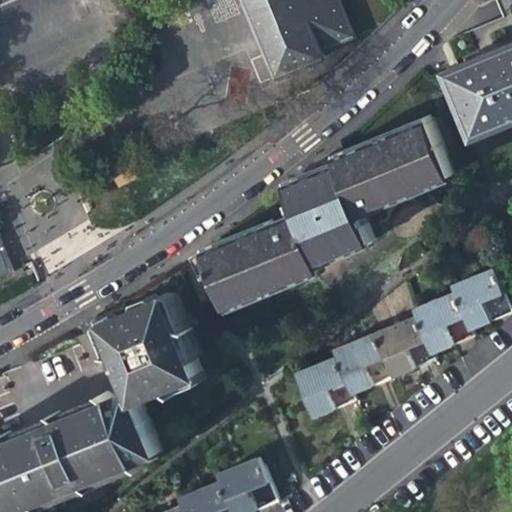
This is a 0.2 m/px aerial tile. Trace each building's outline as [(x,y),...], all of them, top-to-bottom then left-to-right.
[(204,0),(214,24),(242,13),(236,0),(204,0)] [(321,49),(353,34),(338,0),(248,0),(280,76),(291,71),(324,56),(321,49)] [(511,46),(459,69),(483,129),(511,117),(511,46)] [(290,187),(302,216),(212,253),(233,305),(324,268),(321,261),(374,239),(362,210),(453,173),(432,121),(372,146),(341,158),(344,166),(328,172),(321,175),(306,181),(293,186),(290,187)] [(0,280),(10,277),(0,251),(0,280)] [(457,283),(460,290),(471,317),(475,328),(497,319),(511,313),(511,304),(497,267),(457,283)] [(460,290),(450,294),(417,308),(419,314),(435,352),(457,343),(477,335),(475,328),(471,317),(460,290)] [(0,443),(0,511),(18,511),(162,451),(142,399),(202,373),(172,296),(143,307),(112,319),(138,388),(36,429),(0,443)] [(415,368),(435,360),(438,358),(435,352),(419,314),(404,320),(377,332),(395,376),(415,368)] [(380,382),(395,376),(377,332),(349,343),(335,349),(338,356),(354,393),(380,382)] [(356,399),(354,393),(338,356),(299,372),(317,416),(339,406),(356,399)] [(221,468),(225,478),(239,511),(247,511),(259,507),(281,498),(262,451),(221,468)] [(183,495),(186,500),(190,511),(239,511),(225,478),(183,495)] [(190,511),(186,500),(157,511),(190,511)]
